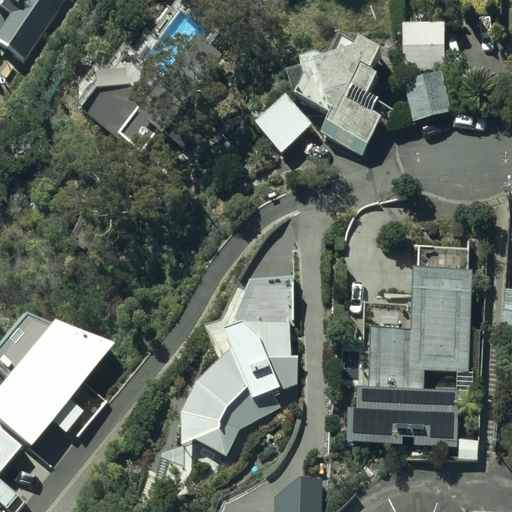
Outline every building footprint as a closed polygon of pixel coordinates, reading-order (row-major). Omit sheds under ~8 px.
[(0,29),(0,49),(20,63),(63,0),(4,0),(0,7),(11,14),(0,29)] [(441,73),(440,27),(392,28),(393,74),(441,73)] [(297,80),(285,99),(323,116),(313,137),(361,159),(383,109),(367,102),(376,82),(368,78),(377,59),(330,38),(320,60),(291,66),(297,80)] [(436,79),(395,90),(405,126),(445,116),(436,79)] [(306,132),(278,101),(248,128),(275,159),(306,132)] [(352,413),(341,413),(341,447),(454,447),(454,397),(420,397),(420,376),(466,376),(466,278),(405,278),(405,337),(364,337),(364,394),(352,394),(352,413)] [(511,292),(501,291),(498,339),(511,339),(511,292)] [(0,342),(0,511),(1,511),(3,511),(14,498),(0,487),(0,466),(16,447),(26,455),(48,427),(62,438),(79,416),(64,404),(109,347),(19,319),(0,342)] [(176,451),(192,442),(224,460),(239,433),(280,410),(273,397),(297,384),(296,359),(290,359),(289,327),(237,328),(216,337),(226,359),(191,390),(175,418),(176,451)] [(462,511),(443,498),(421,492),(399,494),(379,502),(366,511),(462,511)]
